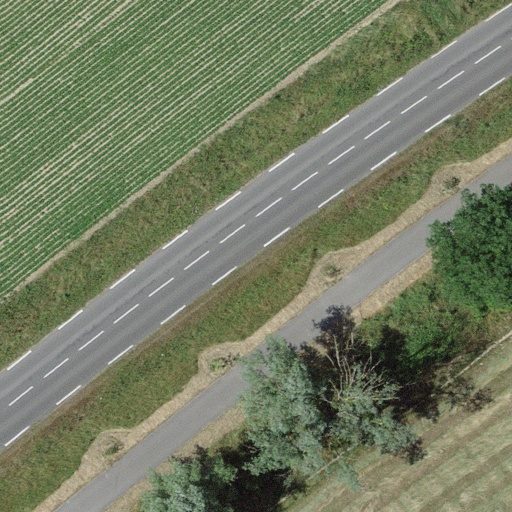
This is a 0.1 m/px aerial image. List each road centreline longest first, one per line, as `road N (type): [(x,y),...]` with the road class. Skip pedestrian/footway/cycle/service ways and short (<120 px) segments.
road 1 (secondary): [(511,37),(146,296),(0,415)]
road 2 (track): [(511,310),(399,414),(257,511)]
